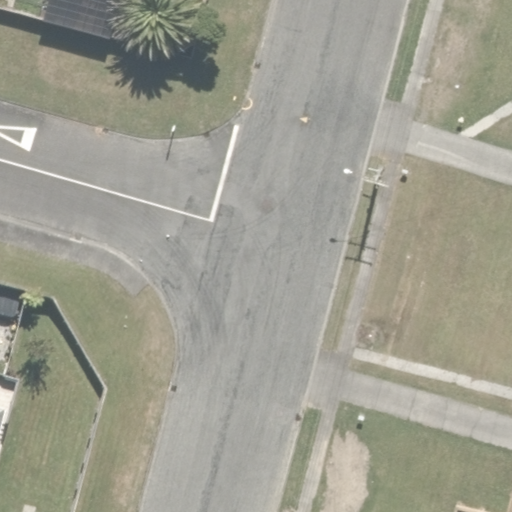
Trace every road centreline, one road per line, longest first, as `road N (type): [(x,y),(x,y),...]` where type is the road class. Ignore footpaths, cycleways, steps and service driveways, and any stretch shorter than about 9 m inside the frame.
road 1 (residential): [(0,156),(291,240)]
road 2 (residential): [(220,511),(291,240)]
road 3 (residential): [(291,240),(350,0)]
